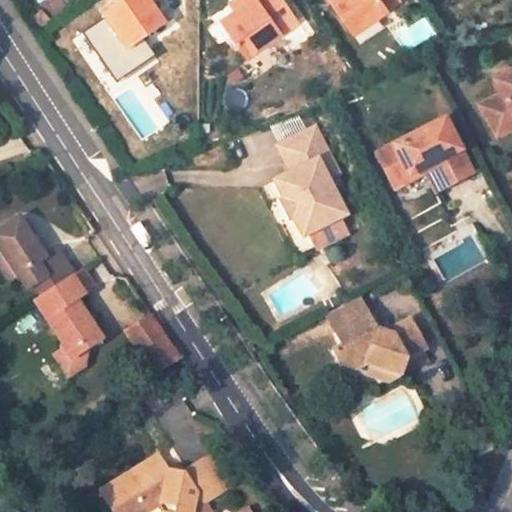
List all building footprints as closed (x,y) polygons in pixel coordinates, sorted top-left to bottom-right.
[(126,53),(165,25),(151,4),(157,0),(156,0),(119,0),(121,3),(101,18),(126,53)] [(247,57),(281,34),(267,13),(280,5),(276,0),(235,0),(240,5),(220,19),(247,57)] [(327,0),(350,34),(399,0),(398,0),(327,0)] [(511,111),(511,109),(511,108),(511,65),(493,76),(501,91),(478,103),(494,135),(511,125),(511,111)] [(472,177),(445,123),(379,156),(395,187),(430,170),(441,191),(472,177)] [(339,175),(316,130),(280,148),(294,175),(277,184),(304,238),(346,218),(328,181),(339,175)] [(86,349),(101,339),(93,327),(86,316),(76,300),(70,303),(59,286),(75,276),(57,249),(44,257),(19,216),(0,229),(0,251),(0,252),(0,270),(8,283),(16,278),(26,292),(32,289),(40,300),(34,304),(60,345),(60,352),(52,356),(67,378),(84,367),(86,349)] [(76,300),(93,288),(83,270),(75,276),(59,286),(70,303),(76,300)] [(334,332),(368,313),(360,297),(325,315),(334,332)] [(125,330),(139,352),(166,334),(151,312),(125,330)] [(367,364),(381,370),(388,382),(405,373),(408,356),(422,349),(426,348),(409,316),(384,328),(375,326),(368,313),(334,332),(341,344),(332,350),(341,368),(355,371),(367,364)] [(95,325),(98,315),(88,315),(86,316),(93,327),(95,325)] [(166,334),(139,352),(154,375),(181,356),(166,334)] [(405,373),(428,361),(422,349),(408,356),(405,373)] [(159,457),(101,494),(111,511),(137,511),(144,508),(147,511),(149,511),(160,507),(174,509),(173,511),(209,511),(204,503),(231,485),(212,456),(182,476),(168,472),(159,457)]
